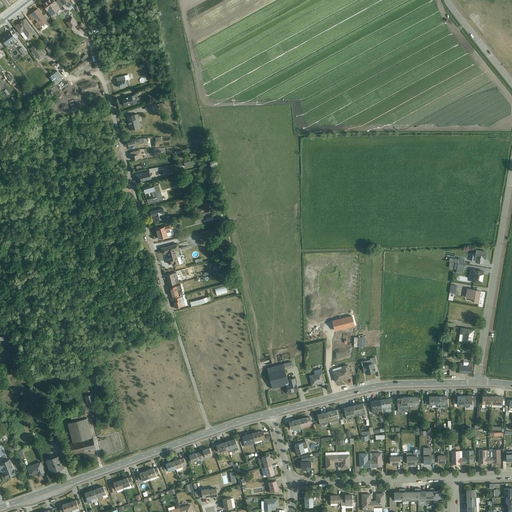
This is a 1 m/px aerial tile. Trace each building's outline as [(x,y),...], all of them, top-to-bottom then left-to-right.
[(56,12),(60,8),(62,6),(58,0),(57,0),(55,2),(53,0),(47,0),(42,4),(51,16),(53,19),(58,15),(58,14),(56,12)] [(58,0),(62,6),(65,10),(72,4),(69,1),(70,0),(58,0)] [(41,27),(48,22),(38,9),(31,14),(37,22),(34,24),(38,29),(39,28),(41,32),(44,30),(41,27)] [(78,24),(72,17),(69,20),(74,27),(78,24)] [(28,39),(35,34),(24,20),(15,26),(25,40),(28,38),(28,39)] [(74,27),(69,20),(66,22),(71,29),(74,27)] [(14,41),(18,38),(15,33),(13,35),(10,31),(10,32),(6,34),(7,35),(5,36),(4,35),(0,38),(7,47),(10,44),(11,44),(14,42),(14,41)] [(45,56),(36,44),(30,48),(32,52),(31,53),(35,58),(37,57),(39,60),(45,56)] [(54,54),(58,51),(52,44),(48,47),(52,52),(54,54)] [(22,47),(18,50),(24,56),(27,54),(22,47)] [(62,77),(57,71),(49,77),(54,83),(62,77)] [(14,79),(9,73),(6,76),(10,81),(11,82),(14,80),(13,79),(14,79)] [(119,88),(127,86),(130,85),(128,80),(130,80),(128,75),(117,78),(119,88)] [(124,106),(137,103),(136,99),(135,99),(134,96),(132,96),(122,99),(124,106)] [(164,106),(163,103),(156,105),(156,104),(149,106),(150,111),(157,110),(157,108),(164,106)] [(131,130),(141,128),(138,114),(127,117),(131,130)] [(141,144),(144,143),(144,144),(148,144),(146,139),(143,139),(134,141),(127,142),(128,147),(141,144)] [(132,160),(143,158),(141,151),(130,153),(132,160)] [(137,183),(151,179),(150,172),(136,175),(136,178),(137,183)] [(148,205),(163,200),(158,185),(144,190),(145,194),(155,191),(156,198),(147,201),(148,205)] [(166,220),(163,208),(150,212),(151,216),(153,216),(155,223),(166,220)] [(174,229),(173,225),(156,229),(159,239),(174,235),(173,229),(174,229)] [(180,250),(178,244),(161,249),(163,254),(167,253),(169,259),(168,260),(169,264),(173,263),(174,267),(179,265),(179,264),(182,264),(178,251),(180,250)] [(483,264),(484,256),(486,256),(487,252),(476,251),(475,253),(473,253),(472,262),(483,264)] [(464,264),(458,263),(455,263),(454,270),(457,270),(456,272),(463,273),(464,264)] [(472,282),(481,284),(483,272),(472,270),(471,276),(473,276),(472,282)] [(169,286),(183,282),(180,273),(177,274),(176,273),(166,276),(169,286)] [(174,297),(180,295),(179,292),(182,291),(180,285),(176,286),(169,288),(172,298),(174,297)] [(216,296),(227,293),(226,287),(215,289),(216,296)] [(473,303),(478,303),(480,292),(467,289),(465,298),(473,300),(473,303)] [(175,308),(188,305),(185,294),(180,295),(174,297),(175,302),(173,302),(175,308)] [(212,297),(190,302),(191,306),(213,301),(212,297)] [(462,343),(472,344),(474,330),(461,328),(460,334),(459,342),(462,343)] [(319,344),(309,345),(310,353),(320,352),(319,344)] [(445,369),(444,369),(444,371),(451,371),(452,357),(446,357),(445,362),(443,362),(443,366),(445,366),(445,369)] [(374,365),(377,364),(376,358),(370,359),(371,364),(368,365),(367,361),(362,362),(364,372),(365,372),(366,375),(376,372),(374,365)] [(293,367),(291,362),(267,368),(272,389),(286,385),(288,392),(293,391),(294,393),(298,391),(297,386),(298,386),(297,382),(296,382),(295,378),(287,379),(285,369),(293,367)] [(459,373),(472,374),(472,363),(464,363),(463,363),(460,363),(459,373)] [(351,378),(348,365),(342,367),(332,370),(335,382),(339,381),(340,379),(341,379),(341,380),(351,378)] [(321,385),(325,384),(322,372),(309,375),(312,386),(321,383),(321,385)] [(93,394),(85,396),(87,404),(95,402),(93,394)] [(465,404),(465,396),(457,397),(454,397),(454,404),(458,404),(457,405),(465,404)] [(470,404),(476,404),(476,397),(472,397),(465,396),(465,404),(465,407),(470,407),(470,404)] [(492,407),(492,397),(482,396),(482,408),(485,408),(485,407),(492,408),(492,407)] [(437,408),(437,397),(429,397),(429,398),(426,398),(426,405),(429,405),(432,405),(432,408),(437,408)] [(437,408),(445,407),(445,408),(448,408),(447,397),(444,397),(437,397),(437,408)] [(492,407),(501,408),(502,398),(492,397),(492,407)] [(382,413),(391,412),(390,398),(380,400),(381,408),(382,413)] [(408,406),(408,398),(401,398),(397,398),(398,411),(408,411),(408,406)] [(381,408),(380,400),(370,401),(372,412),(376,411),(376,409),(381,408)] [(359,416),(365,414),(363,403),(353,406),(356,416),(356,418),(359,417),(359,416)] [(356,416),(353,406),(344,408),(346,419),(356,416)] [(330,423),(339,420),(337,410),(327,412),(330,423)] [(330,423),(327,412),(317,415),(320,425),(330,423)] [(308,425),(312,424),(310,417),(307,418),(307,417),(299,419),(301,427),(308,425)] [(85,450),(95,448),(87,418),(79,420),(85,450)] [(301,427),(299,419),(292,421),(292,422),(289,422),(291,429),(295,428),(295,431),(302,429),(301,427)] [(85,451),(85,450),(79,420),(67,423),(73,443),(71,444),(73,454),(85,451)] [(370,431),(361,432),(362,436),(369,435),(374,434),(372,426),(369,427),(370,431)] [(483,429),(475,430),(475,433),(475,439),(479,439),(479,431),(483,431),(483,429)] [(261,439),(265,438),(263,431),(260,432),(253,434),(255,443),(262,442),(261,439)] [(255,443),(253,434),(245,436),(242,437),(245,446),(255,444),(255,443)] [(229,452),(238,449),(235,439),(226,442),(228,450),(229,452)] [(297,454),(309,451),(308,447),(307,447),(306,441),(295,444),(297,454)] [(228,450),(226,442),(216,446),(219,453),(228,450)] [(19,445),(14,447),(19,459),(24,457),(19,445)] [(202,459),(212,455),(210,448),(203,451),(200,452),(202,459)] [(490,463),(500,463),(500,449),(493,450),(493,448),(489,448),(489,450),(490,463)] [(463,464),(473,463),(473,450),(465,451),(465,457),(463,458),(463,464)] [(490,463),(489,450),(479,450),(479,463),(490,463)] [(463,464),(463,458),(462,451),(451,451),(452,464),(463,464)] [(202,459),(200,452),(196,454),(196,453),(189,455),(192,463),(198,460),(200,464),(204,463),(202,459)] [(338,462),(337,452),(325,452),(326,469),(334,468),(334,462),(338,462)] [(341,468),(349,468),(349,454),(344,454),(344,452),(337,452),(338,462),(341,462),(341,468)] [(370,467),(382,467),(381,452),(373,453),(373,460),(370,460),(370,467)] [(390,464),(400,464),(400,456),(397,456),(397,452),(390,453),(390,456),(390,464)] [(407,464),(417,463),(416,453),(413,453),(413,452),(407,452),(407,464)] [(370,467),(370,460),(368,460),(368,453),(359,453),(360,467),(370,467)] [(424,463),(431,463),(431,462),(434,462),(434,454),(431,454),(431,453),(423,453),(424,463)] [(438,463),(445,462),(445,455),(438,455),(438,454),(434,454),(434,462),(438,461),(438,463)] [(51,472),(64,468),(59,455),(46,460),(51,472)] [(260,467),(261,467),(272,465),(269,455),(258,458),(260,467)] [(301,469),(311,469),(311,462),(313,461),(313,457),(301,459),(302,462),(301,462),(301,469)] [(182,466),(186,465),(183,458),(180,459),(173,461),(176,469),(177,471),(183,469),(182,466)] [(6,478),(15,474),(13,468),(14,468),(10,459),(0,462),(0,471),(2,471),(4,476),(5,475),(6,478)] [(176,469),(173,461),(166,464),(163,465),(165,472),(169,471),(176,469)] [(39,477),(45,474),(40,462),(27,466),(31,475),(37,473),(39,477)] [(264,477),(274,474),(272,465),(261,467),(264,477)] [(156,475),(160,474),(157,468),(154,469),(154,468),(147,471),(150,480),(150,481),(157,478),(156,476),(156,475)] [(150,480),(147,471),(140,473),(140,474),(137,475),(139,482),(142,481),(143,481),(144,482),(150,480)] [(129,485),(133,484),(131,477),(128,478),(127,478),(120,480),(124,490),(130,488),(129,485)] [(124,490),(120,480),(114,483),(110,485),(114,494),(118,493),(118,492),(124,490)] [(268,493),(278,490),(276,480),(266,483),(268,493)] [(98,500),(108,496),(107,493),(106,494),(103,486),(94,490),(98,500)] [(210,497),(218,495),(216,488),(209,490),(209,488),(201,490),(202,497),(210,496),(210,497)] [(410,502),(418,501),(418,489),(415,489),(415,488),(415,489),(415,491),(410,492),(410,491),(410,501),(410,502)] [(426,505),(426,500),(426,491),(425,491),(421,491),(421,488),(420,488),(420,489),(418,489),(418,501),(418,505),(426,505)] [(434,500),(433,488),(431,488),(430,488),(430,491),(426,491),(426,500),(434,500)] [(434,500),(442,499),(441,490),(441,491),(436,491),(436,488),(433,488),(434,500)] [(395,501),(402,501),(402,489),(399,489),(399,492),(394,492),(394,499),(395,499),(395,501)] [(410,501),(410,491),(410,492),(405,492),(405,489),(402,489),(402,501),(410,501)] [(98,500),(94,490),(85,493),(86,496),(85,497),(87,504),(92,502),(93,502),(97,501),(98,500)] [(464,495),(464,498),(476,498),(476,490),(466,490),(467,490),(467,495),(464,495)] [(382,508),(384,508),(384,493),(376,494),(376,500),(373,500),(374,511),(382,511),(382,508)] [(374,511),(373,500),(370,500),(370,494),(362,494),(363,511),(374,511)] [(341,502),(341,496),(338,496),(338,495),(330,495),(331,505),(338,505),(338,503),(341,502)] [(345,506),(352,506),(352,495),(345,495),(341,496),(341,502),(341,505),(345,505),(345,506)] [(225,509),(233,508),(231,498),(223,499),(225,509)] [(261,510),(272,510),(272,507),(278,507),(278,498),(263,499),(263,501),(261,501),(261,510)] [(467,506),(479,505),(479,502),(480,502),(480,498),(476,498),(464,498),(464,501),(467,501),(467,506)] [(75,511),(79,510),(78,507),(82,506),(79,499),(76,500),(69,503),(72,511),(75,511)] [(72,511),(69,503),(62,505),(62,506),(59,507),(60,511),(72,511)]
